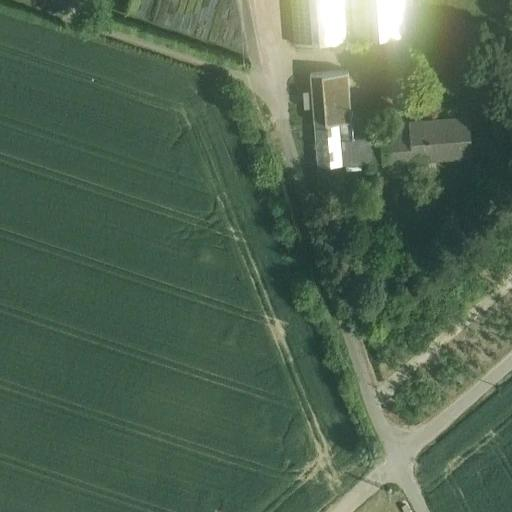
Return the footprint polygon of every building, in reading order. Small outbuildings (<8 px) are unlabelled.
[(342,0),(291,0),(295,45),(346,41),(342,0)] [(403,0),(351,0),(355,40),(406,36),(403,0)] [(349,71),(311,74),(315,123),(353,120),(349,71)] [(470,117),(411,121),(412,133),(382,135),(384,161),(472,154),(470,117)] [(384,161),(382,135),(354,137),(353,120),(315,123),(318,166),(384,161)]
